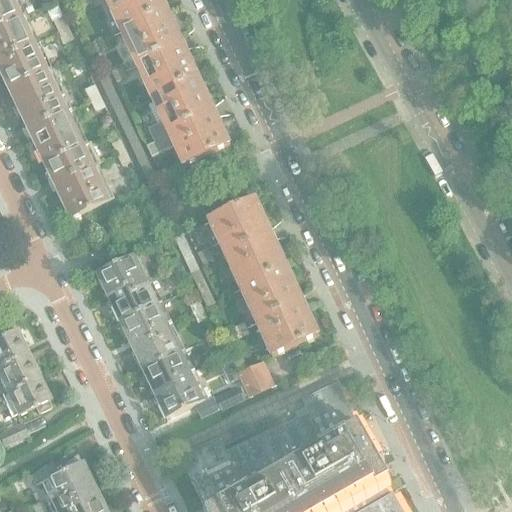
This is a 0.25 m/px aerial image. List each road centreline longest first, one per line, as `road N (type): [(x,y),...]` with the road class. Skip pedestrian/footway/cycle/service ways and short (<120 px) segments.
road 1 (tertiary): [(215,0),(456,511)]
road 2 (tertiary): [(511,276),(356,0)]
road 3 (residential): [(161,511),(39,266)]
